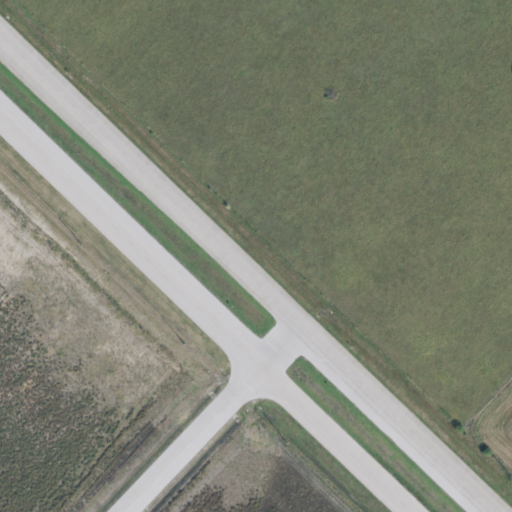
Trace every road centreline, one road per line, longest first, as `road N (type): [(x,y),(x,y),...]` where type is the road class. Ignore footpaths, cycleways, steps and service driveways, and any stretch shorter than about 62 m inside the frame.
road 1 (secondary): [(499,511),(0,31)]
road 2 (secondary): [(0,137),(397,511)]
